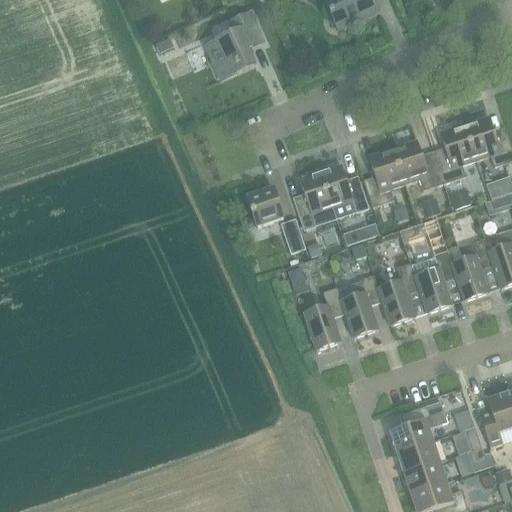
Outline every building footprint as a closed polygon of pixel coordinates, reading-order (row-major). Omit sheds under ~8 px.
[(324,0),(338,31),(378,13),(373,2),(376,0),(324,0)] [(247,51),(262,44),(250,17),(230,26),(235,37),(206,49),(222,83),(245,73),(255,69),(247,51)] [(511,177),(511,149),(507,136),(496,140),(489,120),(465,128),(477,164),(491,159),(495,171),(504,167),(508,179),(511,177)] [(447,156),(436,160),(445,187),(458,183),(466,180),(462,169),(477,164),(465,128),(440,136),(447,156)] [(423,194),(445,187),(436,160),(424,164),(417,144),(393,152),(405,188),(419,183),(423,194)] [(405,188),(393,152),(369,160),(375,180),(364,184),(373,211),(394,204),(391,192),(405,188)] [(333,168),(320,173),(332,211),(336,223),(357,216),(369,212),(359,183),(348,187),(342,169),(334,171),(333,168)] [(306,201),(294,205),(304,234),(316,230),(336,223),(332,211),(320,173),(306,177),(307,180),(300,183),(306,201)] [(511,184),(511,180),(487,188),(493,204),(510,198),(511,197),(511,184)] [(274,191),(248,200),(258,230),(284,222),(274,191)] [(466,191),(450,197),(456,214),(473,208),(466,191)] [(511,203),(510,198),(490,205),(493,214),(511,207),(511,203)] [(437,201),(421,206),(426,222),(442,217),(437,201)] [(296,222),(281,227),(291,257),(306,252),(296,222)] [(376,227),(344,238),(348,249),(380,239),(376,227)] [(489,256),(493,268),(501,293),(511,288),(511,232),(508,234),(495,239),(499,253),(489,256)] [(481,272),(493,268),(489,256),(485,242),(471,246),(472,248),(464,250),(462,254),(465,264),(452,268),(456,280),(464,305),(489,297),(481,272)] [(320,246),(308,250),(312,261),(323,257),(320,246)] [(444,285),(456,280),(452,268),(448,254),(434,259),(435,261),(412,269),(416,281),(415,281),(419,293),(428,317),(452,309),(444,285)] [(320,260),(308,266),(316,285),(329,280),(320,260)] [(379,293),(383,305),(391,329),(415,321),(407,297),(419,293),(415,281),(416,281),(412,269),(411,266),(397,271),(402,285),(379,293)] [(302,271),(288,276),(296,299),(309,295),(302,271)] [(371,309),(383,305),(379,293),(374,279),(361,283),(361,284),(350,288),(355,301),(342,305),(346,317),(354,342),(379,333),(371,309)] [(342,305),(337,291),(323,296),(328,310),(304,318),(317,354),(341,346),(333,321),(346,317),(342,305)] [(499,436),(511,431),(511,401),(510,395),(487,403),(492,417),(481,421),(491,451),(503,447),(499,436)] [(390,435),(397,456),(433,444),(429,432),(448,426),(441,405),(399,419),(403,431),(390,435)] [(465,434),(472,454),(482,451),(475,430),(465,434)] [(397,456),(404,477),(440,465),(433,444),(397,456)] [(472,454),(468,455),(473,469),(487,465),(482,451),(472,454)] [(404,477),(411,497),(447,485),(440,465),(404,477)] [(451,497),(447,485),(411,497),(416,511),(467,511),(462,494),(451,497)]
